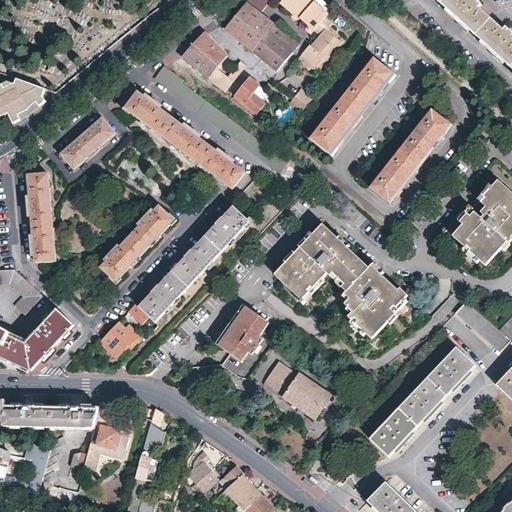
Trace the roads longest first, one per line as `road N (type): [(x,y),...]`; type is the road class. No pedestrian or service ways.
road 1 (residential): [(248,283),(344,352),(376,365),(434,323),(469,284)]
road 2 (tertiary): [(146,389),(323,511)]
road 3 (residential): [(94,325),(24,263),(14,145)]
road 4 (residential): [(94,325),(216,197)]
road 5 (residential): [(423,266),(424,232),(484,156),(501,150),(511,157)]
road 6 (residential): [(138,73),(254,166)]
road 7 (residential): [(248,283),(146,389)]
road 8 (residential): [(101,102),(123,132),(79,175),(46,148)]
road 9 (residential): [(316,209),(328,208),(386,261),(423,266)]
